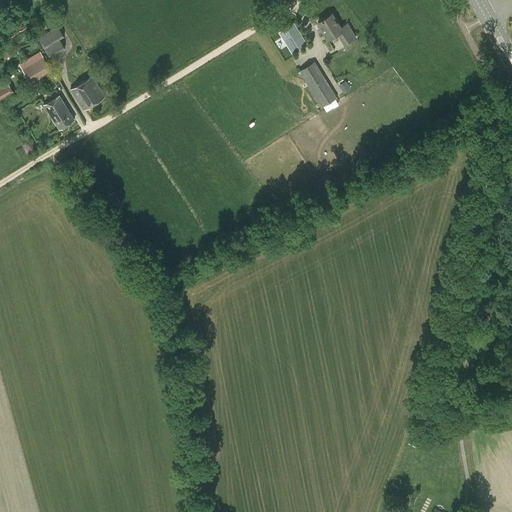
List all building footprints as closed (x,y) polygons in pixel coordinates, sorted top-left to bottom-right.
[(331,14),(318,22),(328,38),(337,33),(344,44),(355,37),(347,24),(340,28),(331,14)] [(306,43),(294,23),(279,32),(292,52),(306,43)] [(60,39),(64,36),(58,26),(38,38),(44,48),(60,39)] [(65,49),(60,39),(44,48),(50,58),(65,49)] [(41,77),(52,72),(44,56),(21,68),(31,85),(42,79),(41,77)] [(322,108),(337,99),(315,63),(301,73),(322,108)] [(83,109),(104,96),(91,76),(71,89),(83,109)] [(0,99),(13,92),(8,84),(0,88),(0,99)] [(58,130),(74,120),(56,92),(40,101),(58,130)]
